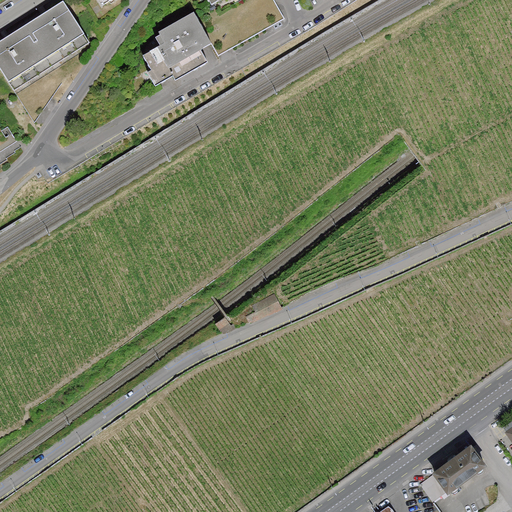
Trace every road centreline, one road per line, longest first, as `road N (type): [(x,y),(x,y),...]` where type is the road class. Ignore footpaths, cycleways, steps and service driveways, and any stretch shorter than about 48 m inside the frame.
road 1 (residential): [(511,213),(204,352),(0,491)]
road 2 (residential): [(143,0),(51,133),(57,162),(303,22)]
road 3 (primary): [(331,511),(511,383)]
